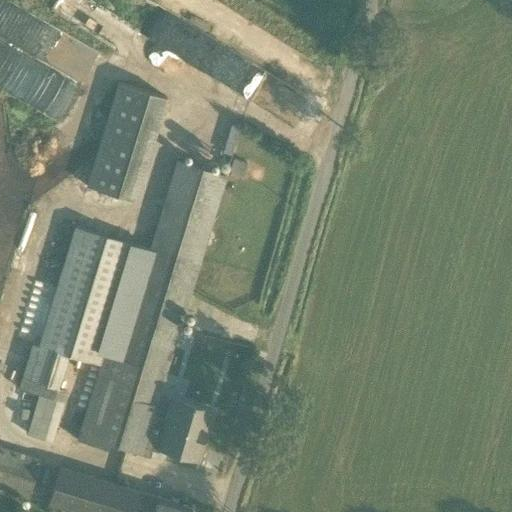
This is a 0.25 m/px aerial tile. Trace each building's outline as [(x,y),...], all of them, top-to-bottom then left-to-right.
[(11,0),(0,0),(0,84),(55,114),(93,43),(11,0)] [(203,31),(222,2),(218,0),(152,0),(170,11),(154,38),(170,48),(177,36),(181,39),(184,35),(174,28),(181,17),(203,31)] [(166,98),(116,84),(85,185),(134,200),(166,98)] [(108,444),(138,453),(151,414),(223,173),(173,158),(148,249),(71,226),(35,345),(30,343),(16,387),(38,394),(26,434),(50,442),(65,390),(57,388),(67,354),(98,363),(75,439),(106,449),(108,444)] [(162,417),(151,414),(138,453),(148,455),(150,449),(156,451),(157,447),(196,459),(211,411),(168,398),(162,417)] [(0,487),(26,495),(37,459),(14,452),(0,447),(0,487)] [(187,511),(189,506),(58,466),(46,503),(75,511),(187,511)]
